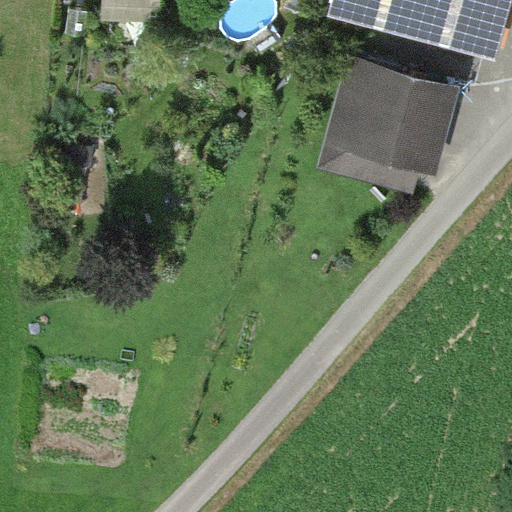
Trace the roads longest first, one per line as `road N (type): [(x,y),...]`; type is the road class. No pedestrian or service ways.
road 1 (track): [(169,511),(425,239)]
road 2 (residential): [(425,239),(511,147)]
